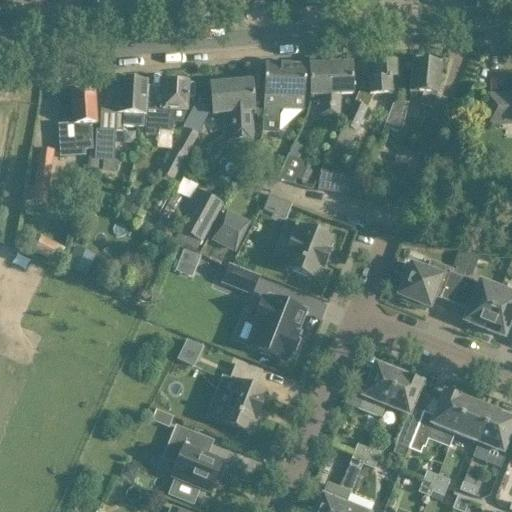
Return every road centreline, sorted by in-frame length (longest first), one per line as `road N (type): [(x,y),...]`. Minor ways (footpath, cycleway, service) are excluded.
road 1 (tertiary): [(460,19),(0,59)]
road 2 (residential): [(361,316),(457,65),(460,19)]
road 3 (residential): [(282,511),(361,316)]
road 4 (residential): [(511,377),(361,316)]
